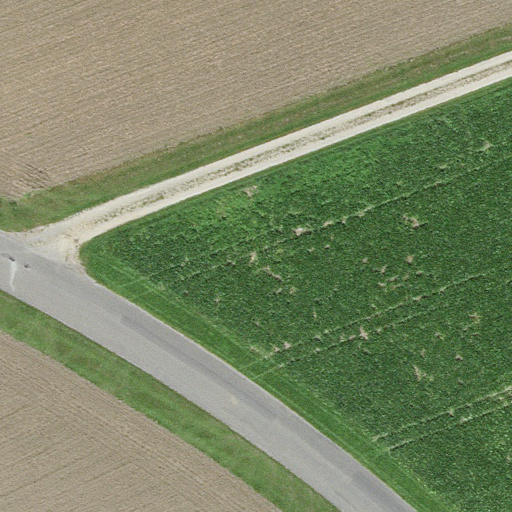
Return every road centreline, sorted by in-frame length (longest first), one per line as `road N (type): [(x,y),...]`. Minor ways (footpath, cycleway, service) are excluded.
road 1 (track): [(3,265),(511,67)]
road 2 (unclassified): [(0,263),(285,430),(380,511)]
